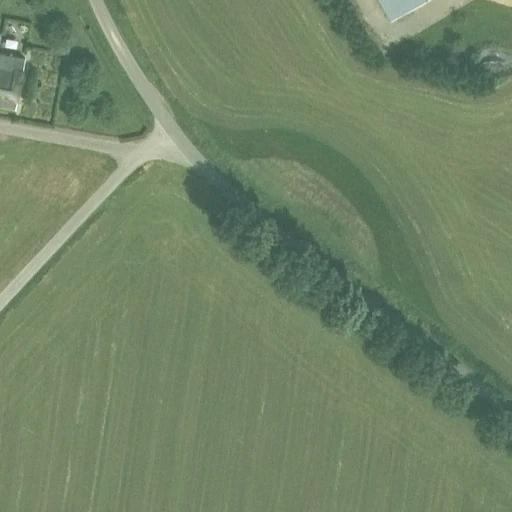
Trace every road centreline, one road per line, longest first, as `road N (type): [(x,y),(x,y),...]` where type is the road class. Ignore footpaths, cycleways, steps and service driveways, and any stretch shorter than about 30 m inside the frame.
road 1 (unclassified): [(511,416),(253,215),(176,134)]
road 2 (unclassified): [(0,301),(129,163),(176,134)]
road 3 (unclassified): [(176,134),(93,0)]
